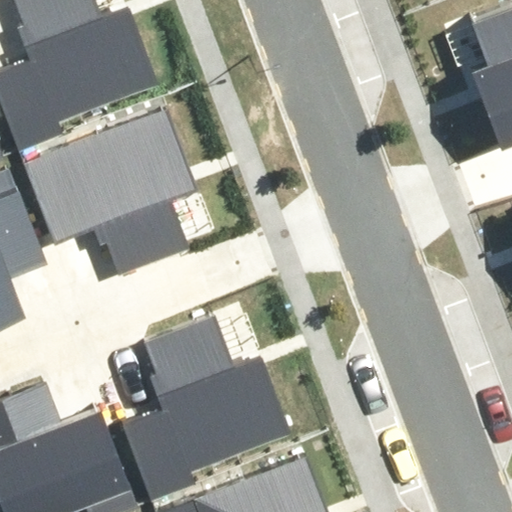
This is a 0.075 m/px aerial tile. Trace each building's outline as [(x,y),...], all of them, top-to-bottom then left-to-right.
[(3,67),(26,137),(84,118),(80,106),(173,75),(152,13),(144,16),(138,0),(111,0),(108,1),(107,0),(21,0),(40,54),(3,67)] [(459,47),(489,136),(511,128),(511,0),(483,0),(466,6),(478,41),(459,47)] [(0,148),(18,142),(0,93),(0,148)] [(20,159),(45,226),(91,209),(111,263),(216,224),(171,103),(20,159)] [(0,300),(9,297),(0,269),(0,256),(38,244),(10,158),(0,161),(0,300)] [(123,414),(147,485),(204,466),(200,454),(294,423),(273,361),(265,364),(256,340),(228,349),(215,311),(138,336),(160,402),(123,414)] [(46,360),(0,377),(0,511),(75,484),(84,510),(138,490),(100,385),(61,399),(46,360)] [(165,511),(324,511),(305,461),(165,511)]
